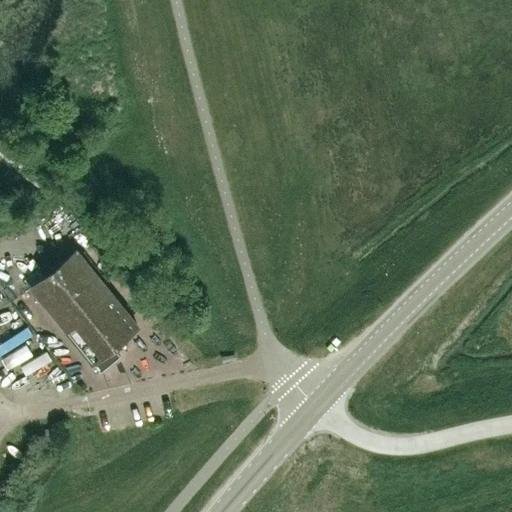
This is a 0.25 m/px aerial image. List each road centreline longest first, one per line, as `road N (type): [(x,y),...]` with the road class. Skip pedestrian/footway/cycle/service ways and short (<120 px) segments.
road 1 (tertiary): [(316,405),(511,209)]
road 2 (unclassified): [(316,405),(356,436),(386,445),(511,424)]
road 3 (tertiary): [(316,405),(220,511)]
